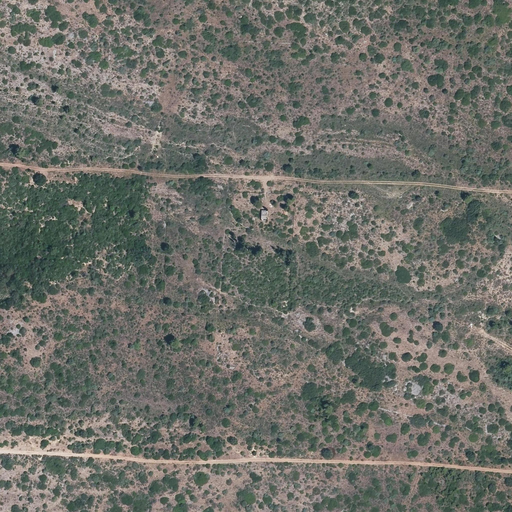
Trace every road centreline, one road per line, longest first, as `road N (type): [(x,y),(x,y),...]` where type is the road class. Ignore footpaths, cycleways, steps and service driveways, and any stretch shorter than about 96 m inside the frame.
road 1 (track): [(511,192),(0,163)]
road 2 (track): [(0,451),(511,471)]
